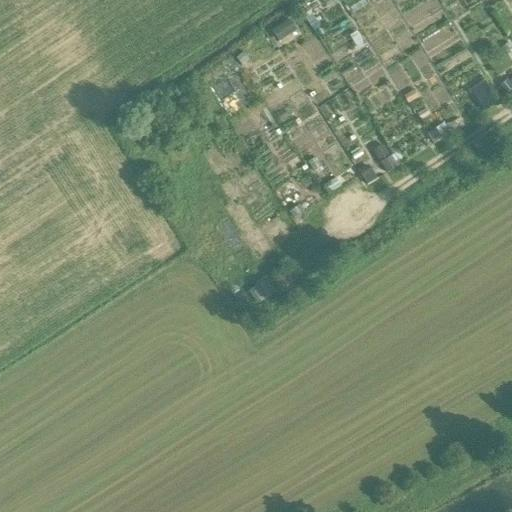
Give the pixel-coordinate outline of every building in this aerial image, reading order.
[(290,21),(273,32),(279,42),(296,31),(290,21)] [(373,111),(397,97),(390,84),(392,84),(377,57),(352,71),(355,76),(354,77),(373,111)] [(508,79),(500,85),(506,93),(511,88),(511,84),(508,80),(508,79)] [(484,80),(470,89),(484,111),(497,102),(484,80)] [(447,127),(430,137),(435,145),(452,135),(447,127)] [(393,152),(379,160),(386,173),(400,165),(393,152)] [(368,165),(358,172),(367,186),(377,179),(368,165)] [(336,179),(324,186),(329,194),(341,187),(336,179)] [(291,271),(276,280),(282,289),(297,280),(291,271)] [(269,279),(250,292),(258,302),(277,291),(269,279)]
